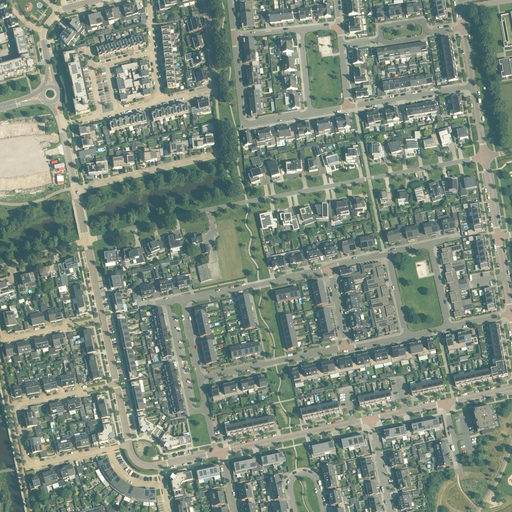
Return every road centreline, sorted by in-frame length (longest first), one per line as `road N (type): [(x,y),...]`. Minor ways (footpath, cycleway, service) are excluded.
road 1 (residential): [(86,240),(365,179)]
road 2 (residential): [(116,383),(16,407),(28,463),(109,448)]
road 3 (unclassified): [(371,419),(220,452)]
road 4 (residential): [(310,113),(243,123),(233,37)]
road 5 (residential): [(75,189),(221,153)]
road 6 (residential): [(199,378),(345,346)]
road 7 (residential): [(329,269),(183,300)]
road 8 (residential): [(473,85),(348,107)]
road 9 (residential): [(167,302),(191,411),(206,408)]
